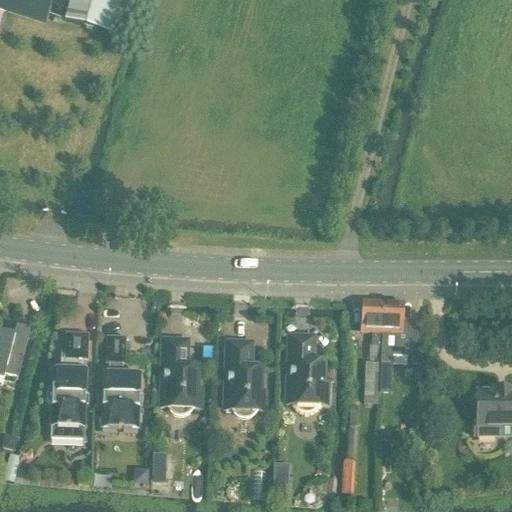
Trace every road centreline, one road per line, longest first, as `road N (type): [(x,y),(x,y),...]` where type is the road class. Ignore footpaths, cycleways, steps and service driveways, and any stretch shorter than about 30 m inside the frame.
road 1 (secondary): [(337,275),(169,268),(0,246)]
road 2 (track): [(337,275),(406,0)]
road 3 (secondary): [(337,275),(511,276)]
